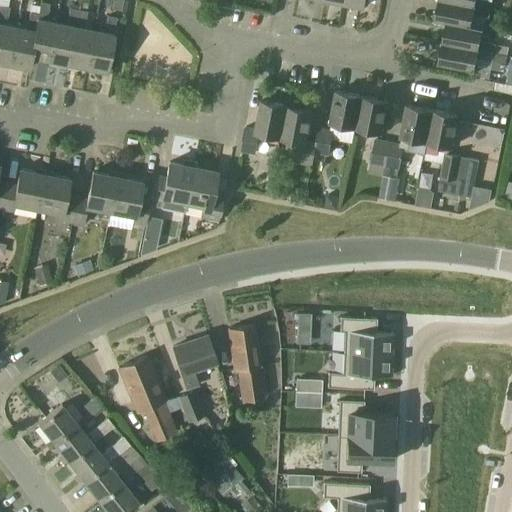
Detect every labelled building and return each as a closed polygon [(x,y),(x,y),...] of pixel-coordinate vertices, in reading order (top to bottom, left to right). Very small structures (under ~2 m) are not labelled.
[(344,0),(344,5),(363,9),(365,0),(344,0)] [(437,0),(433,20),(445,23),(445,22),(471,27),(473,16),(489,19),(491,10),(440,0),(437,0)] [(440,0),(491,10),(493,1),(486,0),(440,0)] [(30,58),(48,62),(56,24),(46,21),(49,4),(41,3),(40,7),(38,15),(29,58),(30,58)] [(0,63),(8,65),(16,28),(6,26),(9,8),(0,5),(0,63)] [(48,62),(67,66),(78,10),(70,8),(66,26),(56,24),(48,62)] [(67,66),(86,70),(94,32),(84,29),(88,12),(78,10),(67,66)] [(28,69),(30,58),(29,58),(38,15),(30,13),(26,30),(16,28),(8,65),(28,69)] [(86,70),(106,73),(114,36),(117,18),(107,16),(104,34),(94,32),(86,70)] [(445,23),(441,43),(495,53),(497,44),(483,42),(485,30),(471,27),(445,22),(445,23)] [(437,64),(475,72),(477,59),(493,62),(495,53),(441,43),(437,64)] [(493,91),(511,95),(511,94),(511,84),(495,82),(493,91)] [(329,123),(356,128),(362,97),(335,92),(329,123)] [(356,128),(381,133),(387,102),(362,97),(356,128)] [(259,133),(280,138),(287,106),(261,101),(255,129),(245,127),(240,150),(255,153),(259,133)] [(385,168),(401,171),(405,152),(424,156),(427,142),(433,111),(407,105),(399,144),(390,143),(385,168)] [(306,140),(312,111),(287,106),(280,138),(302,142),(298,162),(312,165),(315,152),(317,142),(306,140)] [(433,111),(427,142),(452,147),(458,116),(433,111)] [(334,131),(319,128),(317,142),(315,152),(329,155),(334,131)] [(369,165),(385,168),(390,143),(374,139),(369,165)] [(472,199),(470,209),(484,203),(487,190),(473,187),(479,160),(444,153),(442,164),(437,193),(472,199)] [(185,203),(192,167),(169,163),(166,176),(154,174),(152,184),(148,207),(161,209),(162,207),(183,211),(185,203)] [(216,172),(192,167),(183,211),(184,211),(186,203),(203,206),(200,218),(219,222),(225,192),(212,190),(216,172)] [(37,210),(44,175),(19,169),(16,186),(5,183),(0,208),(0,209),(14,212),(15,206),(37,210)] [(71,224),(83,226),(86,208),(110,213),(117,177),(91,172),(86,199),(76,197),(71,224)] [(60,223),(71,224),(76,197),(65,195),(69,179),(44,175),(37,210),(61,215),(60,223)] [(117,177),(110,213),(134,218),(133,224),(144,226),(148,207),(152,184),(117,177)] [(431,191),(418,189),(415,206),(431,209),(434,194),(431,191)] [(142,239),(139,254),(140,255),(156,250),(157,243),(142,239)] [(297,312),(296,341),(310,341),(311,313),(297,312)] [(340,317),(340,331),(348,331),(347,352),(391,355),(392,337),(392,333),(376,332),(376,325),(376,318),(363,318),(340,317)] [(236,370),(241,402),(264,398),(259,366),(253,326),(228,329),(234,371),(236,370)] [(182,375),(186,389),(199,385),(194,371),(216,364),(207,336),(173,347),(182,375)] [(338,373),(337,387),(364,388),(373,389),(374,382),(374,375),(390,376),(390,370),(391,355),(347,352),(346,374),(338,373)] [(143,410),(156,441),(177,431),(165,401),(146,356),(118,368),(137,413),(143,410)] [(296,379),(295,392),(321,392),(322,380),(296,379)] [(177,396),(188,422),(205,415),(194,389),(177,396)] [(295,392),(295,407),(321,407),(321,392),(295,392)] [(103,405),(95,396),(82,407),(90,416),(103,405)] [(339,400),(339,413),(347,413),(346,436),(391,438),(392,415),(368,414),(363,414),(363,407),(363,401),(339,400)] [(37,422),(53,442),(77,424),(61,404),(37,422)] [(53,442),(68,462),(92,443),(114,426),(107,417),(85,435),(77,424),(53,442)] [(92,443),(68,462),(83,481),(107,463),(107,462),(130,444),(124,436),(100,454),(92,443)] [(337,458),(336,470),(356,471),(360,472),(361,466),(361,459),(367,459),(390,460),(391,438),(346,436),(346,458),(337,458)] [(147,464),(140,456),(128,466),(134,475),(147,464)] [(226,457),(205,475),(216,488),(219,486),(226,494),(244,478),(226,457)] [(83,481),(98,500),(122,482),(107,463),(83,481)] [(163,480),(156,471),(143,482),(149,491),(163,480)] [(300,475),(299,486),(308,487),(309,475),(300,475)] [(98,500),(107,511),(122,511),(137,501),(122,482),(98,500)] [(333,483),(333,497),(341,497),(340,511),(384,511),(385,504),(385,499),(369,498),(369,493),(369,484),(356,484),(333,483)]
